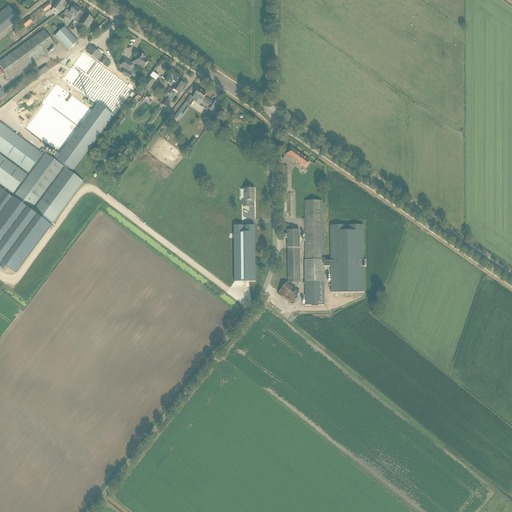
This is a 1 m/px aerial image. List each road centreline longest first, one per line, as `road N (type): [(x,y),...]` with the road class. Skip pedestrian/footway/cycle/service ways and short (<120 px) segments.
road 1 (unclassified): [(93,511),(271,275),(275,116)]
road 2 (track): [(249,308),(91,187),(15,279),(0,275)]
road 3 (tertiary): [(511,278),(275,116)]
road 4 (tertiary): [(275,116),(95,0)]
